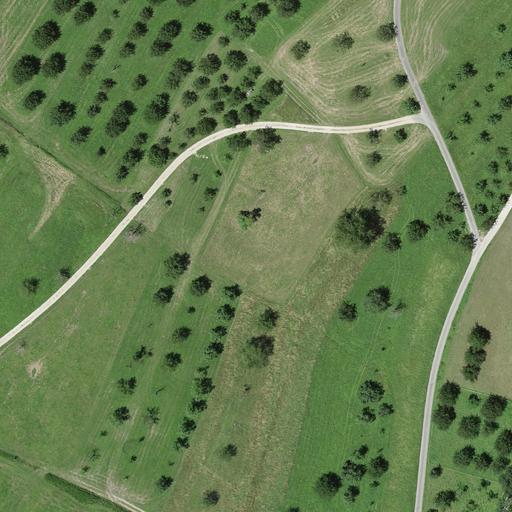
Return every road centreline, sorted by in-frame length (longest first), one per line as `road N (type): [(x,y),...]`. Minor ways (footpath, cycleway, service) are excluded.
road 1 (track): [(428,116),(351,130),(258,125),(212,137),(169,169),(90,262),(0,343)]
road 2 (track): [(397,0),(401,50),(460,189),(478,254)]
road 3 (track): [(478,254),(437,357),(417,511)]
road 4 (track): [(139,511),(0,446)]
